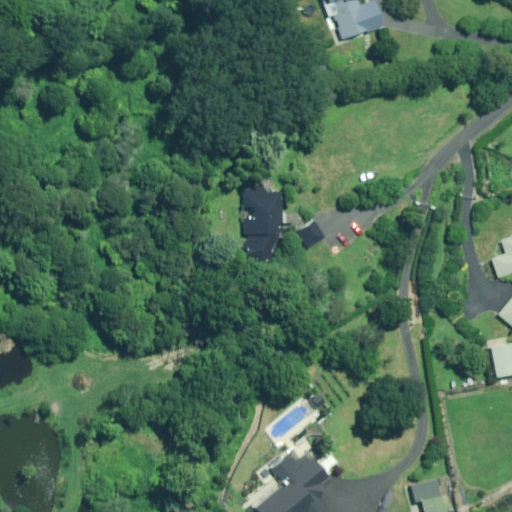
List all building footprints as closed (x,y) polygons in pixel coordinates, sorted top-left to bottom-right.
[(320,0),(327,18),(333,16),(342,41),(381,25),(372,0),(359,5),(356,0),(320,0)] [(239,236),(281,234),(279,194),(237,196),(239,236)] [(511,238),(500,242),(504,255),(489,260),(496,280),(503,278),(504,282),(511,279),(511,296),(497,316),(511,327),(511,238)] [(511,375),(511,360),(508,340),(488,343),(495,379),(511,375)] [(323,511),(315,500),(316,486),(325,479),(305,453),(295,461),(288,451),(265,468),(279,485),(249,508),(252,511),(323,511)] [(438,511),(431,481),(406,488),(410,504),(416,502),(418,511),(438,511)]
